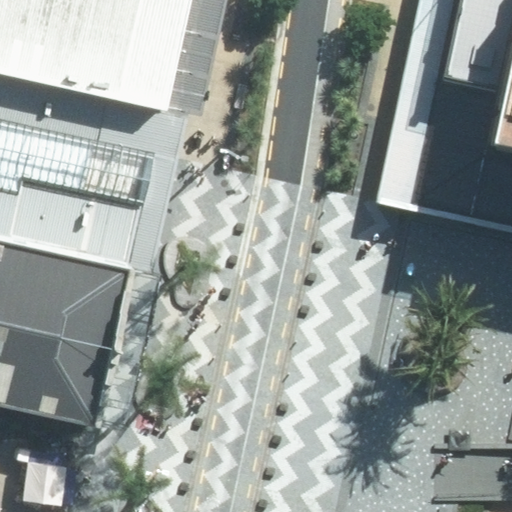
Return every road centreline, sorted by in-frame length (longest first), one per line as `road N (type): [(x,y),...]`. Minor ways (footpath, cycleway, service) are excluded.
road 1 (residential): [(209,511),(280,169)]
road 2 (residential): [(280,169),(310,0)]
